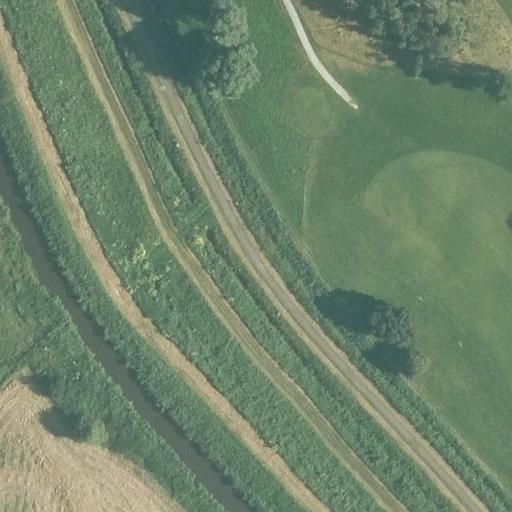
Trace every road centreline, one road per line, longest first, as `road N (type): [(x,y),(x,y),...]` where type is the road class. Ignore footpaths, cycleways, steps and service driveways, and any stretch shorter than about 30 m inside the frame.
road 1 (track): [(400,511),(260,358),(170,232),(64,0)]
road 2 (unknown): [(313,511),(157,351),(107,287),(67,214),(0,48)]
